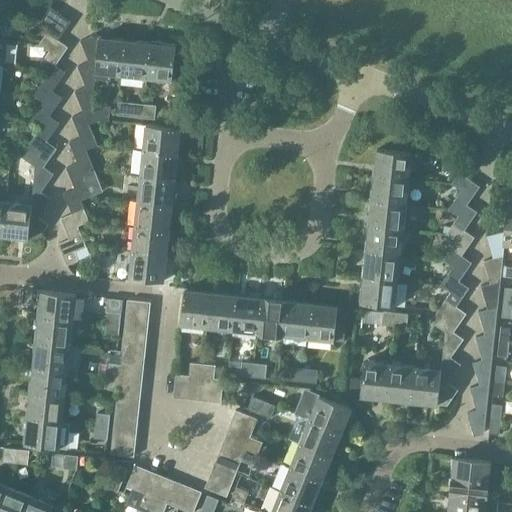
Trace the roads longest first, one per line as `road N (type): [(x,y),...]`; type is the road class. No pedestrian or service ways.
road 1 (residential): [(332,143),(226,140),(216,241),(226,253),(304,258),(323,236)]
road 2 (residential): [(454,438),(492,130)]
road 3 (residential): [(31,278),(47,252),(77,0)]
road 4 (residential): [(31,278),(159,298),(147,407)]
road 5 (residential): [(369,74),(177,0)]
road 6 (residential): [(492,130),(369,74)]
road 7 (residential): [(147,407),(143,450),(182,469),(198,430)]
road 8 (residential): [(368,511),(394,455),(454,438)]
